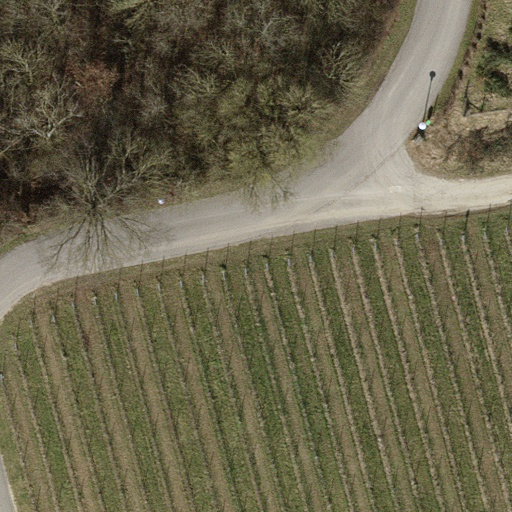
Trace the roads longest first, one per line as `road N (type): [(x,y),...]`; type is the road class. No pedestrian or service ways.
road 1 (residential): [(448,0),(439,46),(413,96),(370,151),(312,199),(51,258),(0,291)]
road 2 (track): [(312,199),(511,186)]
